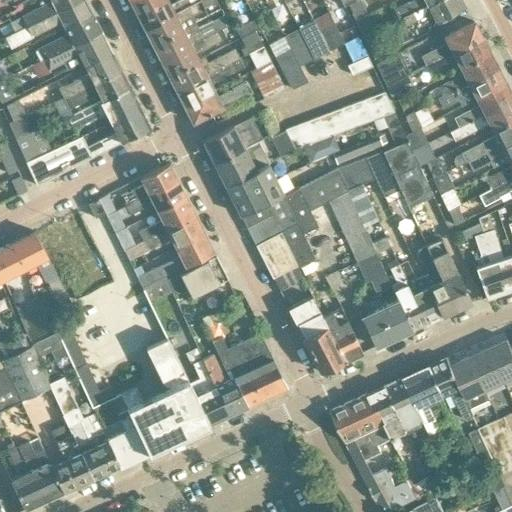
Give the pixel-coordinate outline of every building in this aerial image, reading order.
[(85,0),(76,0),(27,26),(4,37),(10,48),(62,21),(64,26),(92,12),(85,0)] [(76,0),(48,0),(21,14),(27,26),(76,0)] [(130,0),(136,12),(159,0),(130,0)] [(159,0),(136,12),(144,27),(197,0),(174,0),(169,3),(167,0),(159,0)] [(197,0),(144,27),(152,42),(193,21),(190,16),(205,8),(216,2),(215,0),(197,0)] [(361,0),(356,0),(348,4),(355,21),(366,15),(363,8),(365,7),(361,0)] [(398,19),(403,17),(435,0),(412,0),(393,9),(395,13),(398,19)] [(435,0),(403,17),(398,19),(396,20),(400,28),(432,13),(436,21),(465,7),(461,0),(435,0)] [(68,34),(35,51),(40,61),(43,59),(101,30),(92,12),(64,26),(68,34)] [(374,31),(366,15),(355,21),(363,37),(374,31)] [(182,27),(152,42),(160,58),(217,29),(211,19),(211,20),(196,27),(193,21),(182,27)] [(239,37),(254,29),(259,27),(255,19),(235,30),(239,37)] [(314,58),(329,50),(314,20),(299,28),(300,30),(303,37),(313,57),(314,58)] [(422,55),(427,64),(481,36),(473,21),(444,36),(447,42),(422,55)] [(334,22),(319,30),(329,50),(344,42),(344,43),(345,42),(334,22)] [(217,29),(160,58),(168,74),(198,58),(195,53),(221,39),(227,36),(222,26),(217,29)] [(254,29),(239,37),(247,53),(262,45),(254,29)] [(82,62),(84,65),(112,51),(101,30),(43,59),(49,69),(62,62),(66,70),(82,62)] [(386,54),(374,31),(363,37),(373,60),(386,54)] [(367,55),(358,36),(345,42),(344,43),(353,62),(367,55)] [(489,51),(481,36),(427,64),(431,74),(457,61),(460,67),(489,51)] [(303,37),(289,45),(291,47),(299,64),(313,57),(303,37)] [(262,45),(247,53),(255,68),(270,60),(263,46),(262,45)] [(168,74),(176,89),(239,57),(234,47),(201,64),(198,58),(168,74)] [(291,47),(274,56),(283,73),(290,85),(291,88),(307,81),(305,76),(299,64),(291,47)] [(120,68),(112,51),(84,65),(88,72),(58,88),(63,98),(120,68)] [(497,67),(489,51),(460,67),(463,72),(425,92),(430,102),(437,98),(497,67)] [(409,73),(399,52),(375,64),(385,86),(398,79),(409,73)] [(372,65),(367,55),(353,62),(347,64),(352,74),(372,65)] [(176,89),(184,104),(214,89),(211,83),(237,70),(243,66),(239,57),(176,89)] [(255,68),(251,70),(265,97),(285,87),(283,84),(270,60),(255,68)] [(497,67),(437,98),(442,108),(457,100),(460,106),(476,98),(505,82),(497,67)] [(98,93),(101,100),(129,86),(120,68),(63,98),(68,108),(98,93)] [(400,78),(385,86),(390,95),(405,88),(400,78)] [(3,80),(2,80),(0,81),(0,104),(12,98),(3,80)] [(217,95),(214,89),(184,104),(192,121),(248,92),(243,82),(217,95)] [(511,98),(511,95),(505,82),(476,98),(479,103),(453,116),(458,126),(511,98)] [(109,119),(110,121),(140,106),(139,104),(129,86),(101,100),(71,115),(78,128),(82,126),(107,114),(109,119)] [(384,91),(373,95),(381,115),(393,110),(389,103),(384,91)] [(381,115),(373,95),(362,99),(370,120),(381,115)] [(511,98),(458,126),(450,131),(455,140),(489,123),(492,129),(511,118),(511,98)] [(6,106),(13,119),(25,114),(18,99),(6,106)] [(370,120),(362,99),(351,104),(359,124),(370,120)] [(340,108),(348,129),(359,124),(351,104),(340,108)] [(141,108),(140,106),(110,121),(111,123),(116,132),(91,144),(87,146),(85,142),(82,134),(38,155),(38,154),(25,159),(26,160),(25,161),(36,184),(150,126),(141,108)] [(270,134),(278,130),(267,108),(259,112),(270,134)] [(348,129),(340,108),(329,112),(337,133),(348,129)] [(388,130),(400,125),(393,110),(381,115),(388,130)] [(404,115),(411,131),(420,126),(413,111),(404,115)] [(318,116),(326,138),(337,133),(329,112),(318,116)] [(32,129),(25,114),(13,119),(8,122),(16,138),(28,133),(27,131),(32,129)] [(318,116),(307,120),(315,142),(326,138),(318,116)] [(511,137),(511,118),(492,129),(495,134),(469,148),(461,152),(465,162),(467,161),(511,137)] [(203,141),(210,155),(214,162),(256,141),(245,119),(203,141)] [(307,120),(296,124),(304,147),(315,142),(307,120)] [(304,147),(296,124),(285,129),(294,146),(296,150),(304,147)] [(406,140),(404,135),(400,125),(388,130),(395,144),(406,140)] [(404,135),(406,140),(411,150),(427,142),(420,126),(411,131),(404,135)] [(280,132),(278,130),(270,134),(280,153),(294,146),(285,129),(280,132)] [(384,131),(379,133),(382,141),(387,139),(384,131)] [(38,154),(28,133),(16,138),(25,159),(38,154)] [(339,149),(333,152),(336,160),(382,141),(379,133),(339,149)] [(511,137),(467,161),(472,170),(490,161),(493,167),(508,159),(511,157),(511,137)] [(432,194),(419,166),(411,150),(406,140),(395,144),(382,149),(399,188),(408,205),(432,194)] [(0,156),(1,159),(10,155),(4,141),(0,142),(0,156)] [(256,141),(214,162),(224,183),(267,162),(256,141)] [(427,142),(411,150),(419,166),(423,164),(435,158),(427,142)] [(382,149),(364,156),(374,177),(382,196),(399,188),(382,149)] [(333,152),(325,155),(328,163),(336,160),(333,152)] [(454,156),(453,159),(456,166),(465,162),(461,152),(454,156)] [(17,170),(10,155),(1,159),(8,174),(17,170)] [(364,156),(351,161),(361,183),(374,177),(364,156)] [(435,157),(435,158),(423,164),(431,180),(443,173),(435,157)] [(511,176),(511,157),(508,159),(511,165),(485,178),(490,188),(511,176)] [(348,189),(361,183),(351,161),(337,167),(348,189)] [(120,195),(125,204),(177,178),(168,162),(140,176),(143,184),(120,195)] [(267,162),(224,183),(232,200),(275,178),(267,162)] [(328,199),(348,189),(337,167),(336,164),(297,185),(310,209),(328,199)] [(438,195),(450,189),(452,188),(445,173),(443,173),(431,180),(438,195)] [(11,179),(18,194),(27,189),(20,175),(11,179)] [(511,176),(490,188),(477,194),(483,206),(496,199),(495,197),(511,188),(511,176)] [(185,195),(177,178),(125,204),(130,214),(153,202),(157,209),(158,211),(186,196),(185,195)] [(275,178),(232,200),(240,214),(266,202),(282,193),(283,193),(275,178)] [(282,193),(303,234),(318,226),(318,225),(310,209),(297,185),(283,193),(282,193)] [(353,201),(348,189),(328,199),(333,210),(353,201)] [(450,189),(438,195),(445,211),(454,206),(458,204),(450,189)] [(106,193),(98,198),(105,212),(106,214),(115,210),(106,193)] [(282,193),(266,202),(273,216),(281,231),(289,248),(298,264),(297,265),(297,266),(315,257),(303,234),(282,193)] [(139,231),(144,240),(195,214),(187,198),(186,196),(158,211),(159,212),(162,219),(139,231)] [(98,198),(88,203),(95,217),(105,212),(98,198)] [(333,210),(338,220),(358,211),(353,201),(333,210)] [(273,216),(266,202),(240,214),(248,229),(273,216)] [(454,206),(445,211),(453,227),(462,222),(454,206)] [(77,209),(57,219),(74,251),(93,241),(80,216),(77,209)] [(115,210),(106,214),(116,232),(124,228),(115,210)] [(362,221),(358,211),(338,220),(342,230),(362,221)] [(477,218),(479,223),(492,261),(496,260),(506,290),(511,287),(511,255),(511,254),(501,258),(488,219),(486,213),(477,218)] [(133,245),(124,250),(129,259),(149,249),(171,238),(175,245),(203,231),(195,214),(144,240),(133,245)] [(255,244),(281,231),(273,216),(248,229),(255,244)] [(389,237),(399,233),(394,218),(384,221),(389,237)] [(57,219),(38,229),(38,230),(54,261),(74,251),(57,219)] [(362,221),(342,230),(347,240),(367,231),(362,221)] [(479,223),(460,232),(464,241),(473,238),(482,264),(475,267),(486,297),(506,290),(496,260),(492,261),(479,223)] [(34,230),(12,242),(24,266),(29,264),(35,261),(45,281),(47,280),(57,275),(34,230)] [(157,266),(137,276),(142,287),(163,276),(164,275),(213,250),(205,234),(204,232),(203,231),(175,245),(176,246),(177,248),(180,255),(157,266)] [(255,244),(264,261),(289,248),(281,231),(255,244)] [(120,241),(124,250),(133,245),(129,236),(120,241)] [(426,244),(426,246),(428,250),(455,309),(471,302),(446,249),(441,237),(436,239),(426,244)] [(376,251),(371,241),(352,250),(356,260),(376,251)] [(0,276),(1,278),(24,266),(12,242),(0,247),(0,276)] [(428,285),(442,315),(455,309),(428,250),(426,246),(422,248),(418,250),(429,273),(422,276),(426,286),(428,285)] [(264,261),(272,277),(297,265),(298,264),(289,248),(264,261)] [(372,278),(386,272),(376,251),(356,260),(357,261),(366,281),(372,278)] [(215,254),(179,273),(186,287),(191,296),(227,278),(215,254)] [(427,322),(442,315),(428,285),(426,286),(422,276),(415,279),(407,260),(398,264),(419,308),(420,308),(427,322)] [(398,264),(390,267),(397,281),(391,283),(399,300),(412,329),(427,322),(420,308),(419,308),(398,264)] [(109,272),(99,278),(102,285),(113,280),(109,272)] [(179,273),(166,279),(172,290),(174,294),(186,287),(179,273)] [(163,276),(142,287),(150,302),(172,290),(166,279),(164,275),(163,276)] [(73,287),(65,291),(71,301),(78,298),(73,287)] [(320,371),(347,359),(339,342),(337,343),(323,315),(321,316),(311,296),(287,307),(320,371)] [(376,346),(412,329),(399,300),(385,306),(362,316),(376,346)] [(40,306),(19,316),(28,335),(34,336),(51,328),(40,306)] [(341,306),(323,315),(337,343),(339,342),(347,359),(362,352),(347,319),(341,306)] [(69,325),(58,330),(61,337),(72,332),(69,325)] [(58,330),(31,344),(37,357),(64,344),(61,337),(58,330)] [(72,332),(61,337),(64,344),(75,339),(72,332)] [(287,386),(284,380),(260,332),(239,342),(243,351),(240,352),(247,369),(260,363),(262,368),(251,372),(263,398),(287,386)] [(135,386),(120,393),(148,451),(210,422),(196,393),(188,380),(167,336),(146,347),(166,390),(142,401),(135,386)] [(263,398),(251,372),(262,368),(260,363),(247,369),(240,352),(243,351),(239,342),(226,348),(221,336),(211,340),(225,370),(229,368),(233,375),(248,405),(263,398)] [(505,381),(511,377),(511,345),(511,344),(508,337),(489,346),(505,381)] [(75,339),(64,344),(68,351),(79,346),(75,339)] [(35,393),(50,386),(37,357),(31,344),(15,352),(35,393)] [(79,346),(68,351),(71,359),(82,354),(79,346)] [(489,346),(470,355),(486,389),(505,381),(489,346)] [(21,400),(35,393),(15,352),(1,359),(5,366),(21,400)] [(212,353),(202,357),(229,414),(248,405),(233,375),(224,379),(212,353)] [(82,354),(71,359),(74,366),(85,361),(82,354)] [(490,399),(486,389),(470,355),(451,364),(470,408),(490,399)] [(448,356),(431,364),(444,395),(451,392),(462,415),(464,419),(473,415),(470,408),(451,364),(448,356)] [(210,422),(229,414),(202,357),(192,362),(205,389),(196,393),(210,422)] [(90,371),(87,364),(76,369),(79,376),(90,371)] [(431,364),(404,376),(418,407),(426,424),(430,434),(440,429),(428,402),(444,395),(431,364)] [(0,368),(0,410),(21,401),(21,400),(5,366),(0,368)] [(90,371),(79,376),(83,383),(93,378),(90,371)] [(63,376),(49,382),(50,386),(67,422),(67,423),(72,432),(93,477),(119,464),(106,437),(103,431),(97,434),(87,414),(82,416),(63,376)] [(426,424),(418,407),(404,376),(386,384),(407,429),(408,432),(426,424)] [(93,378),(83,383),(86,391),(97,386),(93,378)] [(386,384),(371,391),(392,437),(397,447),(403,444),(398,433),(407,429),(386,384)] [(110,386),(103,389),(107,398),(109,397),(114,395),(110,386)] [(99,391),(96,392),(100,402),(107,398),(103,389),(99,391)] [(378,444),(392,437),(371,391),(368,393),(367,392),(330,410),(356,463),(366,458),(382,450),(378,444)] [(96,392),(88,396),(93,405),(98,402),(100,402),(96,392)] [(123,429),(106,437),(119,464),(148,451),(120,393),(120,392),(119,393),(109,397),(111,402),(124,429),(123,429)] [(100,402),(98,402),(100,407),(111,402),(109,397),(107,398),(100,402)] [(479,427),(483,437),(509,426),(504,416),(479,427)] [(67,422),(50,429),(59,449),(58,450),(63,460),(51,465),(63,491),(79,483),(93,477),(72,432),(67,423),(67,422)] [(511,433),(509,426),(483,437),(487,445),(511,434),(511,433)] [(479,427),(469,432),(478,451),(487,446),(487,445),(483,437),(479,427)] [(487,446),(491,456),(511,446),(511,434),(487,445),(487,446)] [(29,440),(17,446),(33,481),(31,482),(33,486),(31,487),(38,502),(58,493),(63,491),(51,465),(42,447),(33,451),(29,440)] [(26,466),(17,446),(8,450),(19,475),(11,480),(24,509),(38,502),(31,487),(33,486),(31,482),(33,481),(26,466)] [(492,458),(491,456),(487,446),(478,451),(472,453),(478,466),(492,458)] [(511,446),(491,456),(492,458),(495,464),(511,457),(511,446)] [(499,474),(511,468),(511,457),(495,464),(498,472),(499,474)] [(374,474),(365,479),(382,511),(386,511),(417,497),(420,495),(414,484),(408,472),(402,475),(404,480),(397,484),(388,467),(374,474)] [(511,468),(499,474),(503,483),(511,479),(511,468)] [(503,483),(499,474),(498,472),(484,479),(489,492),(494,490),(504,485),(503,483)] [(414,484),(420,495),(434,488),(431,481),(429,477),(414,484)] [(438,477),(431,481),(434,488),(442,484),(438,477)] [(504,485),(507,492),(511,489),(511,479),(503,483),(504,485)] [(494,490),(503,509),(511,503),(511,501),(507,492),(504,485),(494,490)] [(442,511),(435,496),(403,511),(442,511)] [(511,511),(511,503),(503,509),(496,511),(511,511)]
